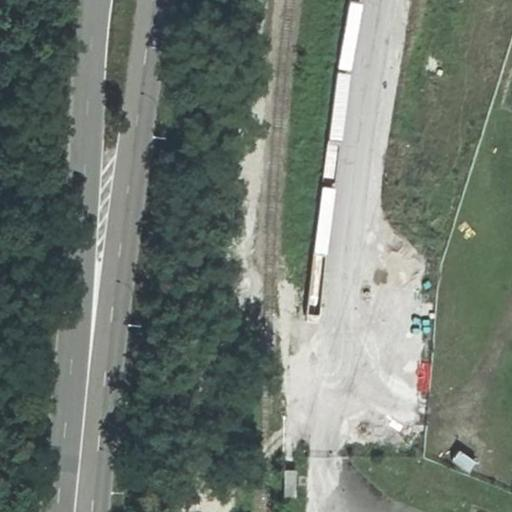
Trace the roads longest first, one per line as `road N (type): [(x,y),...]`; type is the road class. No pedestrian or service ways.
road 1 (unclassified): [(327,449),(380,0)]
road 2 (secondary): [(81,440),(124,228),(154,0)]
road 3 (secondary): [(95,0),(80,261),(81,440)]
